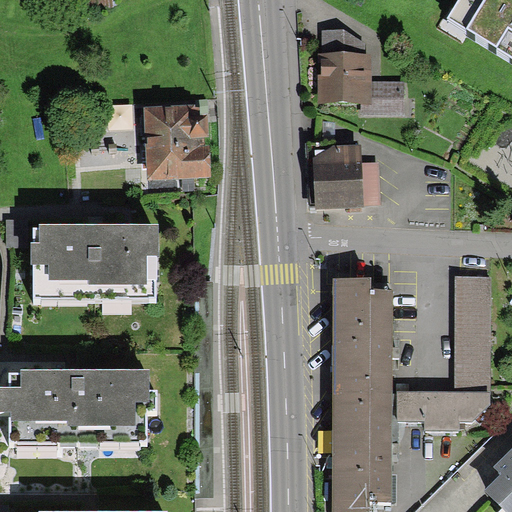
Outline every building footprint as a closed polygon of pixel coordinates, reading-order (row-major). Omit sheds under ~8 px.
[(511,0),(474,0),(453,37),(511,70),(511,0)] [(362,42),(326,42),(326,76),(310,76),(310,118),(403,119),(403,88),(362,87),(362,42)] [(137,131),(138,108),(114,106),(113,129),(137,131)] [(196,111),(145,114),(147,159),(148,185),(211,182),(207,123),(197,123),(196,111)] [(370,153),(313,154),(314,212),(386,211),(385,165),(370,165),(370,153)] [(27,223),(7,222),(7,250),(11,250),(27,250),(27,223)] [(96,236),(38,236),(37,255),(30,255),(29,274),(36,275),(35,306),(153,308),(154,237),(96,236)] [(214,495),(214,284),(196,284),(196,379),(196,380),(196,496),(214,495)] [(451,286),(453,405),(484,405),(493,404),(491,285),(451,286)] [(368,287),(326,286),(324,511),(386,511),(387,439),(388,405),(389,299),(368,299),(368,287)] [(10,382),(10,397),(0,397),(0,421),(10,421),(11,452),(147,450),(146,417),(156,417),(156,399),(148,399),(147,380),(70,381),(10,382)] [(485,437),(484,405),(453,405),(388,405),(387,439),(485,437)] [(498,489),(481,505),(488,511),(511,511),(511,463),(491,483),(498,489)]
